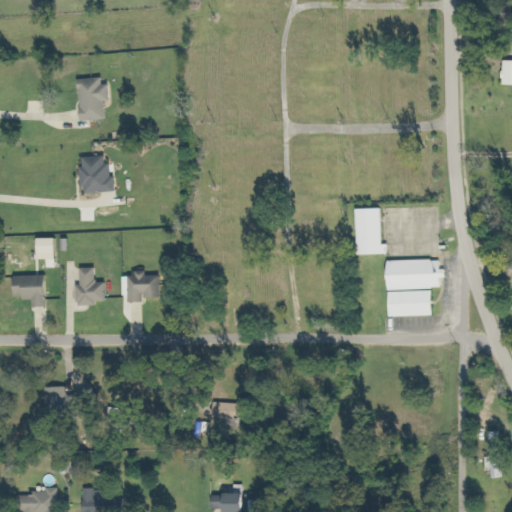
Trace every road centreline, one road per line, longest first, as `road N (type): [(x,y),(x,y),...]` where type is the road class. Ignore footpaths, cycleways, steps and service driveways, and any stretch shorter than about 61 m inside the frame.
road 1 (residential): [(497,345),(455,336),(0,337)]
road 2 (residential): [(299,337),(286,228),(287,17),(314,4),(448,3)]
road 3 (residential): [(511,377),(469,272),(452,176),(447,0)]
road 4 (residential): [(469,338),(461,511)]
road 5 (residential): [(453,120),(285,129)]
